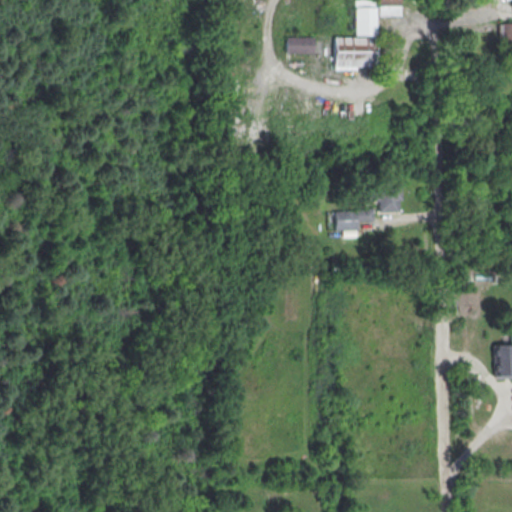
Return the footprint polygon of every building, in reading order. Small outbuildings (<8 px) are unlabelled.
[(352,0),(352,37),(332,36),(331,70),(373,70),(373,0),(352,0)] [(398,15),(398,0),(377,0),(377,15),(398,15)] [(511,22),(497,23),(498,56),(511,56),(511,22)] [(313,36),(283,36),(283,54),(313,54),(313,36)] [(399,182),(400,199),(397,199),(397,211),(377,211),(377,200),(362,201),(361,183),(399,182)] [(332,210),(333,230),(355,229),(355,221),(372,220),(371,207),(356,208),(356,209),(332,210)] [(492,378),(511,377),(511,343),(492,344),(492,378)]
